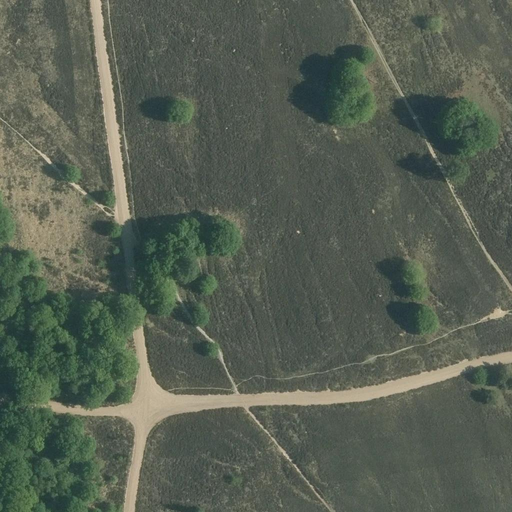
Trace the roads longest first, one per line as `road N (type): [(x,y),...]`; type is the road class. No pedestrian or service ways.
road 1 (track): [(511,358),(323,399),(143,405)]
road 2 (track): [(349,0),(486,256),(511,290)]
road 3 (track): [(95,0),(125,239)]
road 4 (track): [(125,239),(143,405)]
road 5 (track): [(0,119),(123,226)]
road 6 (track): [(143,405),(115,412),(0,402)]
